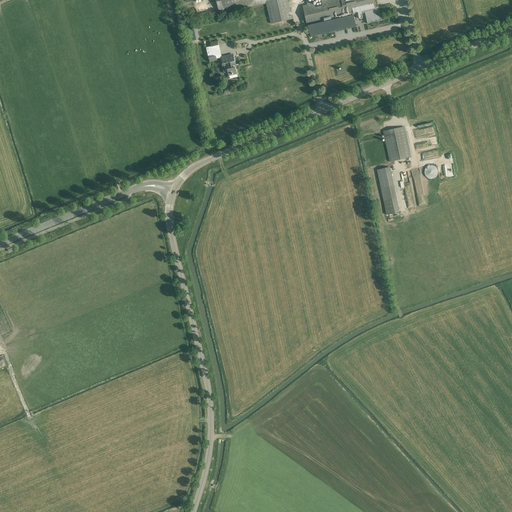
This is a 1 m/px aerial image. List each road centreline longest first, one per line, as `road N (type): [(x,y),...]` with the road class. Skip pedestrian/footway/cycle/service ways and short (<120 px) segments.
road 1 (secondary): [(173,189),(197,165),(511,30)]
road 2 (secondary): [(192,511),(209,450),(209,400),(170,230),(171,195)]
road 3 (secondary): [(0,243),(148,185)]
